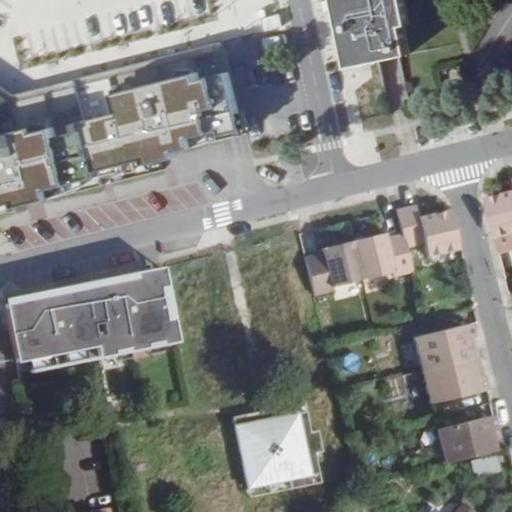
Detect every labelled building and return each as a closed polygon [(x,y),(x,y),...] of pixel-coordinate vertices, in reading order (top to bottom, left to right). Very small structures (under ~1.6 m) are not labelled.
[(336,0),(350,65),(402,55),(397,24),(404,22),(399,0),(336,0)] [(397,24),(402,55),(421,51),(411,0),(399,0),(404,22),(397,24)] [(188,60),(14,87),(0,82),(0,211),(62,202),(71,174),(262,145),(257,112),(250,110),(244,71),(227,74),(223,50),(179,57),(188,60)] [(511,196),(489,202),(497,240),(511,236),(511,196)] [(427,259),(458,252),(448,213),(420,220),(417,208),(396,214),(402,236),(403,236),(403,237),(406,250),(407,250),(424,245),(427,259)] [(394,279),(413,274),(407,250),(406,250),(403,237),(385,241),(383,236),(353,245),(362,282),(393,275),(394,279)] [(362,282),(353,245),(323,252),(324,257),(306,261),(315,298),(333,293),(332,290),(362,282)] [(129,279),(6,306),(17,360),(97,343),(100,356),(111,354),(110,350),(128,346),(128,350),(143,347),(142,343),(160,339),(161,343),(175,340),(171,321),(163,323),(158,294),(165,293),(160,268),(128,275),(129,279)] [(415,340),(423,372),(471,360),(467,342),(474,341),(471,326),(415,340)] [(432,407),(487,394),(484,379),(477,381),(471,360),(423,372),(432,407)] [(302,402),(240,416),(257,488),(298,478),(300,488),(320,483),(318,473),(328,471),(323,451),(330,449),(326,427),(318,429),(313,409),(304,411),(302,402)] [(446,465),(495,452),(490,434),(497,432),(494,418),(438,432),(446,465)] [(478,478),(504,472),(500,455),(474,461),(478,478)]
